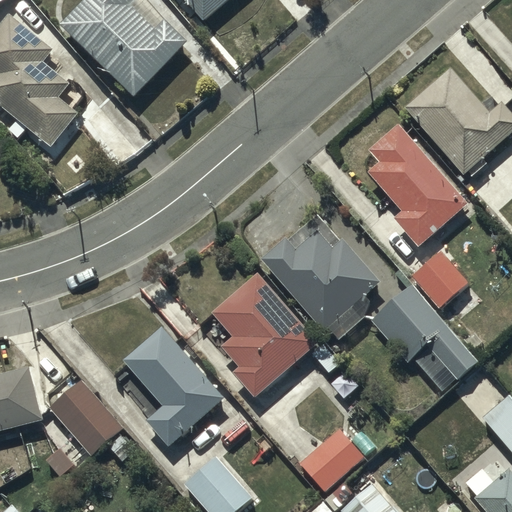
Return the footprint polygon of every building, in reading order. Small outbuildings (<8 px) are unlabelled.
[(135,100),(187,44),(166,24),(157,34),(129,8),(137,0),(88,0),(60,30),(135,100)] [(183,0),(204,24),(232,0),(183,0)] [(0,108),(51,150),(79,116),(60,101),(70,88),(42,66),(53,52),(10,17),(2,27),(0,25),(0,108)] [(453,70),(406,110),(464,179),(470,174),(474,178),(487,167),(484,163),(511,138),(511,116),(503,106),(492,115),(453,70)] [(468,206),(400,127),(369,153),(381,167),(370,176),(404,215),(396,222),(418,249),(468,206)] [(288,241),(263,262),(325,335),(329,331),(340,343),(366,321),(356,308),(381,286),(344,242),(333,251),(319,234),(297,253),(288,241)] [(442,255),(414,279),(440,310),(468,286),(442,255)] [(318,346),(257,275),(212,314),(235,341),(223,351),(240,371),(234,375),(256,400),(318,346)] [(414,287),(371,322),(409,365),(428,348),(458,382),(480,363),(414,287)] [(164,330),(124,364),(163,409),(147,423),(170,450),(226,401),(164,330)] [(0,434),(43,422),(28,370),(0,378),(0,434)] [(81,382),(50,411),(92,459),(124,431),(81,382)] [(511,403),(509,400),(484,421),(511,454),(511,403)] [(365,461),(339,432),(300,466),(326,495),(365,461)] [(205,511),(238,511),(252,499),(216,459),(184,488),(205,511)] [(478,498),(475,500),(486,511),(511,511),(511,472),(510,470),(495,483),(483,470),(466,485),(478,498)] [(394,511),(372,487),(344,511),(394,511)]
